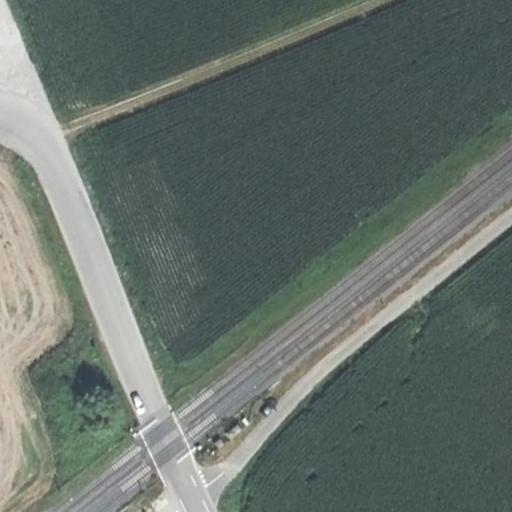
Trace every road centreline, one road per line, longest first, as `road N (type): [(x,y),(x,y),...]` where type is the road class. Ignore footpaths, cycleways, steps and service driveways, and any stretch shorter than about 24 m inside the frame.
road 1 (unclassified): [(0,117),(41,138),(55,165),(197,511)]
road 2 (track): [(189,494),(233,465),(323,370),(511,218)]
road 3 (track): [(373,0),(41,138)]
